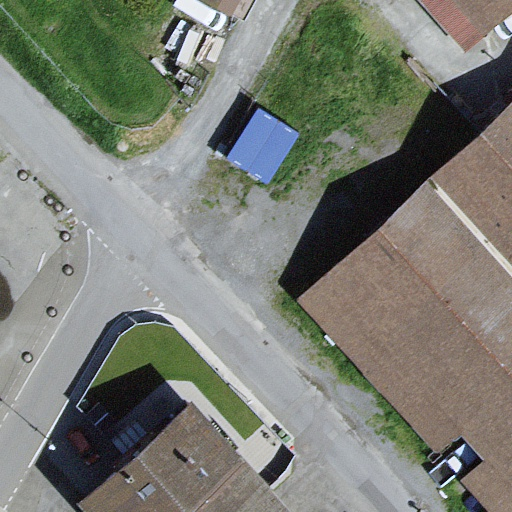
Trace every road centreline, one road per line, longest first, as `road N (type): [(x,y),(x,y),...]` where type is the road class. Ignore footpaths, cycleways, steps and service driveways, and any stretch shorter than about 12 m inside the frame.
road 1 (residential): [(126,239),(384,511)]
road 2 (residential): [(126,239),(0,459)]
road 3 (residential): [(0,106),(126,239)]
